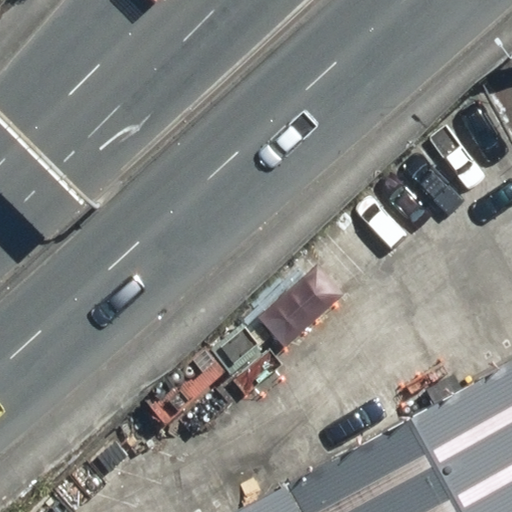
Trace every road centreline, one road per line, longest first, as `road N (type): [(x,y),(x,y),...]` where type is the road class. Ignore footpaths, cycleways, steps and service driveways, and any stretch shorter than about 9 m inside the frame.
road 1 (primary): [(404,0),(0,362)]
road 2 (primary): [(0,168),(176,0)]
